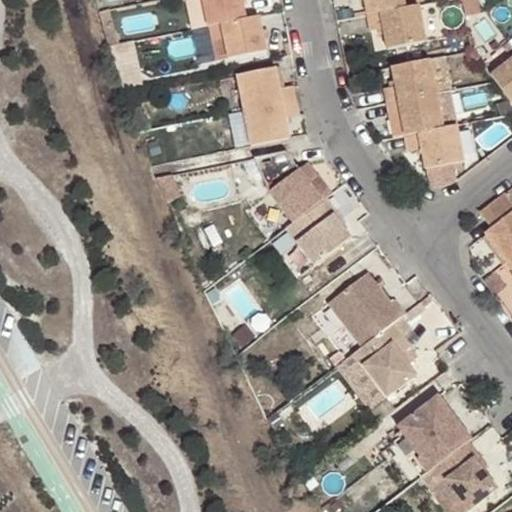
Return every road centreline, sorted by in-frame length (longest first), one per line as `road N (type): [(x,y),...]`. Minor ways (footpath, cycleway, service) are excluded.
road 1 (residential): [(303,0),(343,130),(368,177),(419,236)]
road 2 (unclassified): [(0,356),(95,511)]
road 3 (residential): [(419,236),(511,352)]
